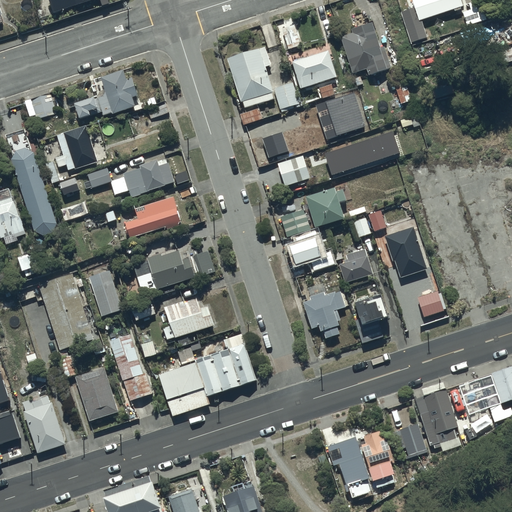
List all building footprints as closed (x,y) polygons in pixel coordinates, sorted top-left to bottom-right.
[(100,0),(49,0),(54,15),(100,0)] [(411,0),(414,7),(400,12),(411,44),(427,38),(421,20),(463,7),(460,0),(411,0)] [(353,33),(340,37),(351,73),(366,69),(369,76),(392,69),(385,48),(380,49),(372,22),(351,28),(353,33)] [(265,48),(226,58),(238,102),(242,101),(244,108),(272,100),(263,69),(270,67),(265,48)] [(328,52),(291,63),(299,90),(336,78),(328,52)] [(401,71),(390,75),(401,104),(412,101),(401,71)] [(97,98),(73,105),(78,120),(101,112),(102,116),(134,104),(132,98),(137,96),(131,77),(124,79),(122,72),(101,79),(104,88),(103,88),(103,89),(102,89),(101,89),(101,90),(100,90),(99,91),(98,92),(98,93),(97,94),(97,95),(97,96),(97,97),(97,98)] [(294,83),(273,89),(280,111),(300,105),(294,83)] [(355,93),(316,105),(327,139),(366,126),(355,93)] [(56,113),(51,94),(23,103),(27,117),(34,115),(36,119),(56,113)] [(257,108),(239,115),(243,126),(261,119),(257,108)] [(86,127),(57,136),(62,155),(55,158),(57,167),(65,165),(67,170),(74,168),(74,170),(97,163),(86,127)] [(364,142),(323,155),(331,180),(391,160),(381,129),(362,135),(364,142)] [(283,132),(262,139),(268,158),(289,151),(283,132)] [(24,150),(16,152),(11,160),(34,232),(42,236),(52,233),(57,226),(33,153),(24,150)] [(302,157),(277,164),(284,186),(309,179),(302,157)] [(107,168),(87,174),(92,189),(110,183),(114,195),(128,191),(130,198),(174,184),(168,164),(158,167),(156,161),(139,166),(140,168),(123,174),(124,177),(111,181),(107,168)] [(303,210),(280,218),(286,238),(343,219),(338,204),(347,201),(343,190),(334,193),(333,189),(305,198),(307,205),(302,207),(303,210)] [(6,197),(0,198),(0,237),(3,236),(5,244),(17,241),(14,234),(24,231),(18,213),(12,215),(6,197)] [(137,220),(124,224),(128,238),(165,228),(166,230),(180,226),(173,199),(144,207),(145,211),(135,214),(137,220)] [(381,211),(368,216),(373,232),(386,227),(381,211)] [(365,219),(354,222),(359,238),(370,234),(365,219)] [(414,228),(384,237),(392,262),(394,261),(399,277),(427,269),(414,228)] [(345,264),(339,266),(344,283),(372,274),(365,250),(345,255),(347,260),(344,261),(345,264)] [(180,261),(177,252),(160,257),(159,254),(146,259),(150,273),(139,277),(145,294),(193,278),(187,258),(180,261)] [(207,252),(192,257),(199,276),(214,271),(207,252)] [(108,271),(88,277),(101,318),(121,311),(108,271)] [(73,274),(38,286),(58,350),(93,339),(73,274)] [(311,300),(302,303),(310,329),(318,327),(320,332),(322,331),(324,339),(339,334),(332,312),(338,310),(333,293),(324,296),(321,284),(307,288),(311,300)] [(436,291),(416,297),(423,317),(443,310),(436,291)] [(382,296),(354,304),(359,320),(355,322),(362,343),(383,337),(379,322),(389,319),(382,296)] [(196,298),(163,308),(169,327),(163,329),(167,342),(215,326),(208,306),(200,309),(196,298)] [(150,303),(132,309),(135,320),(154,315),(150,303)] [(149,331),(138,334),(144,358),(156,355),(149,331)] [(128,334),(107,341),(129,401),(150,393),(128,334)] [(227,352),(157,375),(172,418),(208,406),(205,398),(256,381),(241,336),(224,341),(227,352)] [(191,348),(178,352),(181,364),(195,360),(193,352),(201,350),(199,342),(190,345),(191,348)] [(67,350),(57,353),(66,377),(76,374),(67,350)] [(103,366),(74,376),(89,421),(118,412),(103,366)] [(511,366),(490,373),(501,403),(511,399),(511,366)] [(0,400),(9,397),(0,370),(0,400)] [(446,390),(414,400),(418,415),(422,414),(431,445),(434,444),(435,449),(441,447),(440,443),(457,439),(454,428),(458,427),(446,390)] [(32,399),(21,402),(24,411),(23,412),(37,454),(65,445),(49,397),(33,402),(32,399)] [(418,424),(399,430),(407,456),(426,450),(418,424)] [(365,445),(361,446),(372,482),(375,481),(377,486),(393,481),(391,475),(394,474),(391,464),(394,463),(385,438),(381,439),(379,431),(362,437),(365,445)] [(372,489),(354,436),(327,446),(333,464),(339,462),(351,497),(372,489)] [(159,511),(151,484),(102,499),(105,511),(165,511),(161,511),(159,511)] [(261,511),(253,486),(221,497),(226,511),(261,511)] [(197,511),(190,490),(168,497),(172,511),(197,511)]
